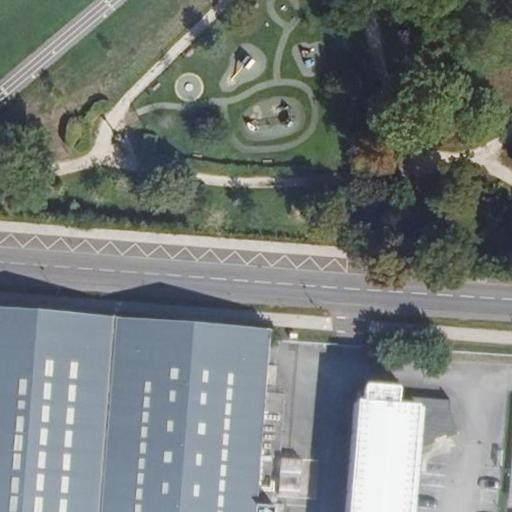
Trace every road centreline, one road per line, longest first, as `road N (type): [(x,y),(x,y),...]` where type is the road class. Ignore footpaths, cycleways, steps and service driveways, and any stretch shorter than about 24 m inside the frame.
road 1 (residential): [(0,261),(511,298)]
road 2 (unknown): [(457,511),(467,418),(477,399),(511,385)]
